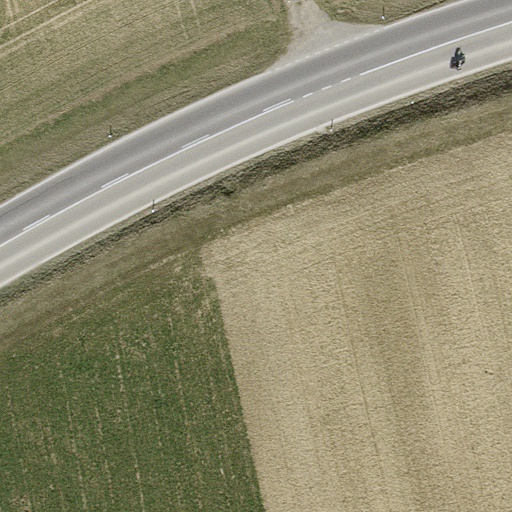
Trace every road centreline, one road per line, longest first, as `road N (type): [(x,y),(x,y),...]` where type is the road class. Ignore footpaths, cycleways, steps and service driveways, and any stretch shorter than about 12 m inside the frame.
road 1 (primary): [(0,248),(185,151),(332,86),(511,23)]
road 2 (track): [(511,114),(205,227),(0,335)]
